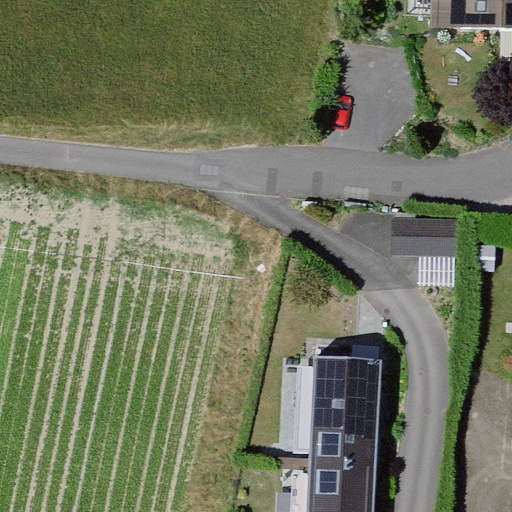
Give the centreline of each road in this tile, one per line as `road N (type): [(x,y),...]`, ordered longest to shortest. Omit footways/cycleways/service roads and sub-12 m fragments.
road 1 (residential): [(412,511),(427,412),(416,336),(388,284),(219,173)]
road 2 (residential): [(219,173),(443,184),(511,173)]
road 3 (residential): [(0,151),(219,173)]
